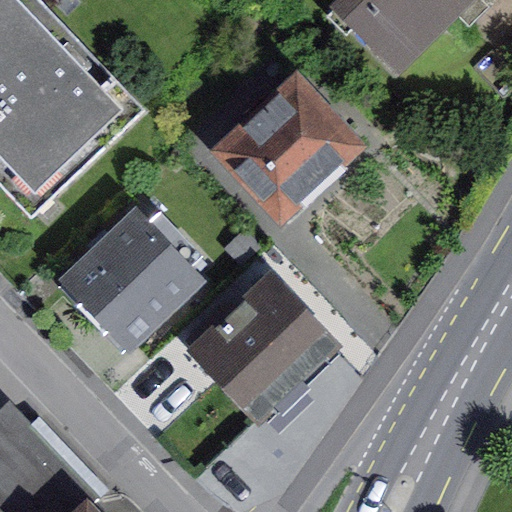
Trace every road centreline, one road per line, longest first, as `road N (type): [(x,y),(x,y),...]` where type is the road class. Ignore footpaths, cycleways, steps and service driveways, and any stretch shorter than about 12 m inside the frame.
road 1 (residential): [(177,511),(0,327)]
road 2 (primary): [(394,511),(511,294)]
